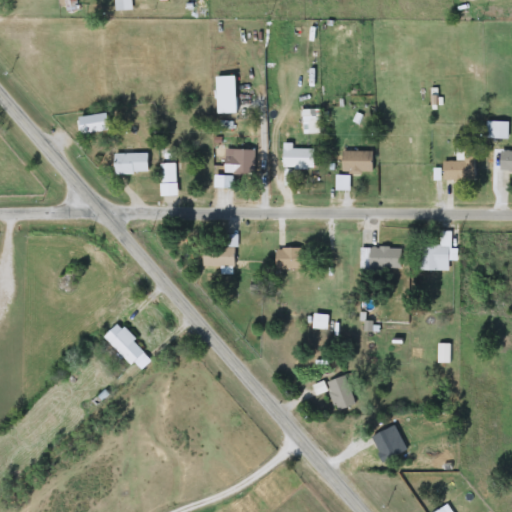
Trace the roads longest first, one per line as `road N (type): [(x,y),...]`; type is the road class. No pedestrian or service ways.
road 1 (tertiary): [(371,511),(0,84)]
road 2 (residential): [(511,212),(109,210)]
